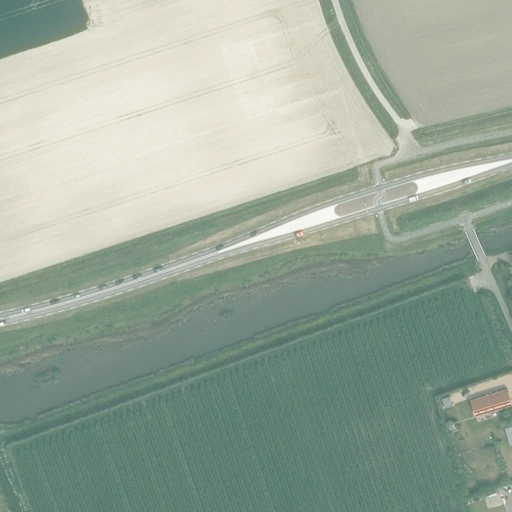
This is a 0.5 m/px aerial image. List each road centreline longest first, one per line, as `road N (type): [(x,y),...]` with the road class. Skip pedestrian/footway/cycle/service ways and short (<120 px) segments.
road 1 (secondary): [(511,156),(331,203),(148,277)]
road 2 (secondary): [(148,277),(511,165)]
road 3 (secondary): [(0,318),(148,277)]
